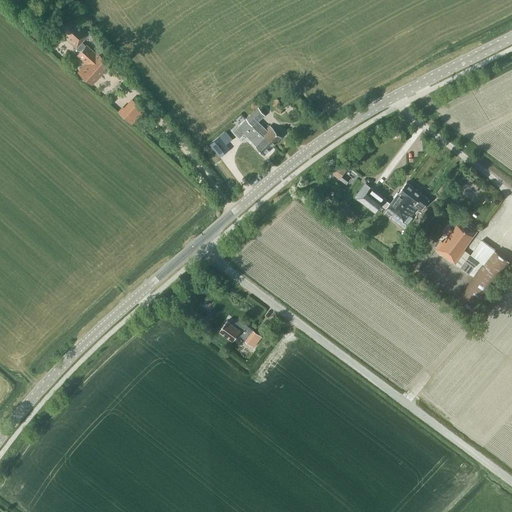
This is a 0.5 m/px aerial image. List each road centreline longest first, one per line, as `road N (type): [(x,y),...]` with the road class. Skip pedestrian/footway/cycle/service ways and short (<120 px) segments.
road 1 (tertiary): [(511,482),(229,272),(209,248)]
road 2 (tertiary): [(202,240),(362,115),(511,37)]
road 3 (tertiary): [(0,439),(70,358),(202,240)]
